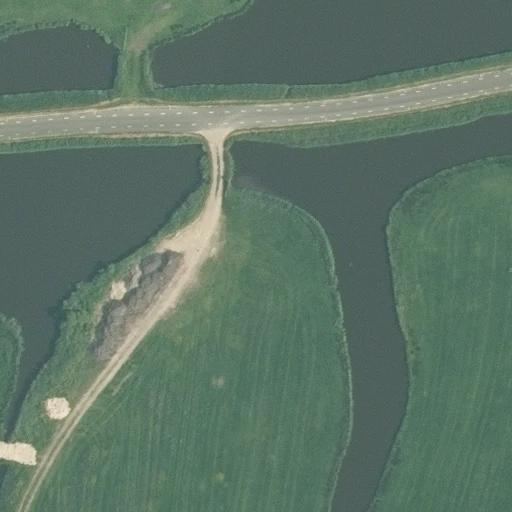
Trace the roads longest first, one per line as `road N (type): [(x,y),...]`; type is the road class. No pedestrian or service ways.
road 1 (tertiary): [(511,81),(218,125),(0,130)]
road 2 (track): [(18,511),(97,378),(207,230),(218,125)]
